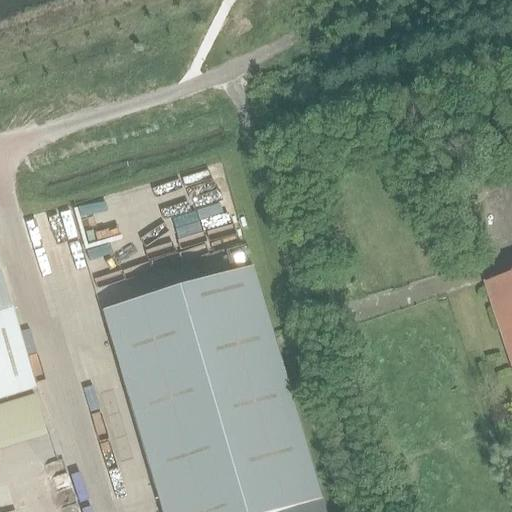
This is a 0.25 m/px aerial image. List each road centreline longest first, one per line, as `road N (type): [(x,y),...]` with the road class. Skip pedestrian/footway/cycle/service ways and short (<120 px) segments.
road 1 (track): [(232,71),(294,283),(309,303),(362,313),(483,268)]
road 2 (unclassified): [(105,511),(0,190)]
road 3 (unclassified): [(0,147),(232,71),(296,39)]
